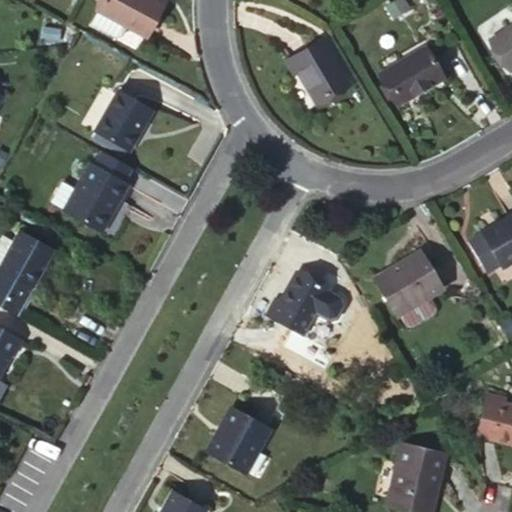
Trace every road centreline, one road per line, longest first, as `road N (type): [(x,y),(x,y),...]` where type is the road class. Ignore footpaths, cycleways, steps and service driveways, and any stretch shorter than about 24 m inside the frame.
road 1 (residential): [(245,123),(29,511)]
road 2 (residential): [(110,511),(302,172)]
road 3 (residential): [(302,172),(357,186),(407,186),(511,133)]
road 4 (residential): [(206,0),(213,62),(245,123)]
